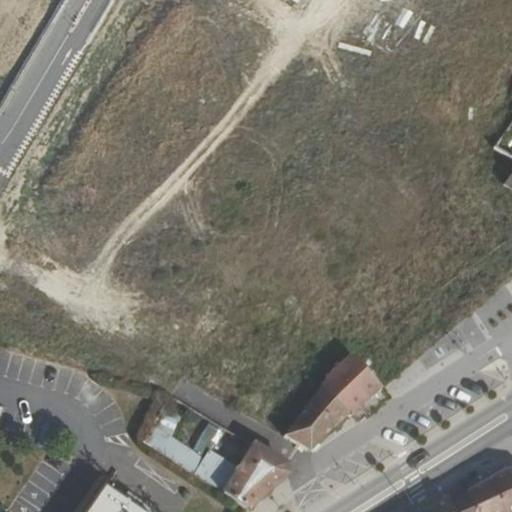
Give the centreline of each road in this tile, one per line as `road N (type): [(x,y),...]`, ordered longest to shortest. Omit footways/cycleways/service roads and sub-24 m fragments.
road 1 (tertiary): [(353,511),(511,414)]
road 2 (unclassified): [(11,151),(99,0)]
